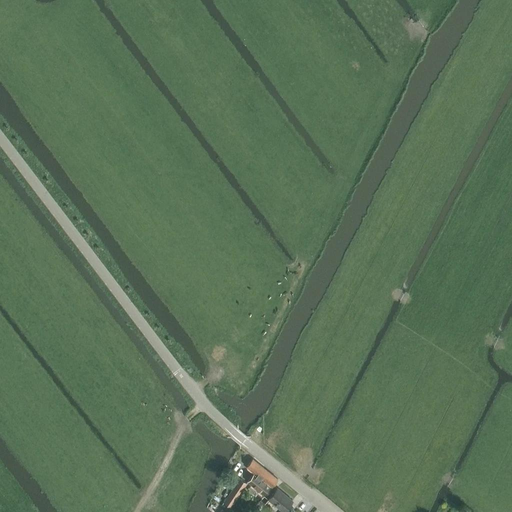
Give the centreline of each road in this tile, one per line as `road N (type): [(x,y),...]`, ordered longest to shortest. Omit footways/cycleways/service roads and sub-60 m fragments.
road 1 (tertiary): [(331,511),(194,394),(0,138)]
road 2 (track): [(138,511),(186,420),(204,404)]
